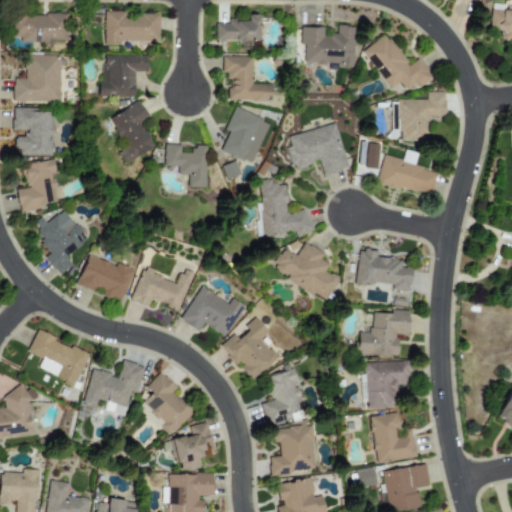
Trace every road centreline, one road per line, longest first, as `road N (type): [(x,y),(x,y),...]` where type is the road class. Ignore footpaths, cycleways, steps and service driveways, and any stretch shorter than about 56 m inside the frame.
road 1 (residential): [(389,0),(434,28),(468,88),(471,137),(447,232),(437,325),(444,428),(464,511)]
road 2 (residential): [(241,511),(233,422),(208,377),(165,345),(87,325),(33,291)]
